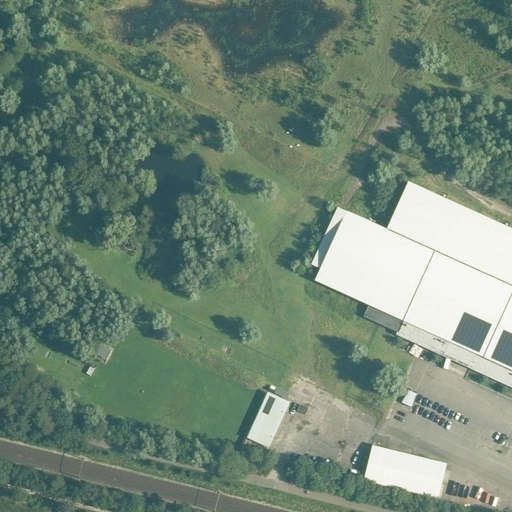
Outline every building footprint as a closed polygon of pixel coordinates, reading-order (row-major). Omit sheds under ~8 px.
[(336,208),(310,265),(319,270),(314,281),(368,306),(363,317),(397,333),(396,335),(397,336),(399,332),(444,353),(449,343),(475,355),(470,367),(511,385),(511,231),(406,183),(385,230),(345,211),(345,212),(336,208)] [(407,390),(401,403),(411,408),(418,395),(407,390)] [(275,396),(274,398),(273,398),(254,440),(268,446),(287,404),(288,402),(275,396)] [(297,412),(305,415),(308,409),(300,405),(297,412)] [(363,481),(438,500),(446,465),(372,446),(363,481)]
